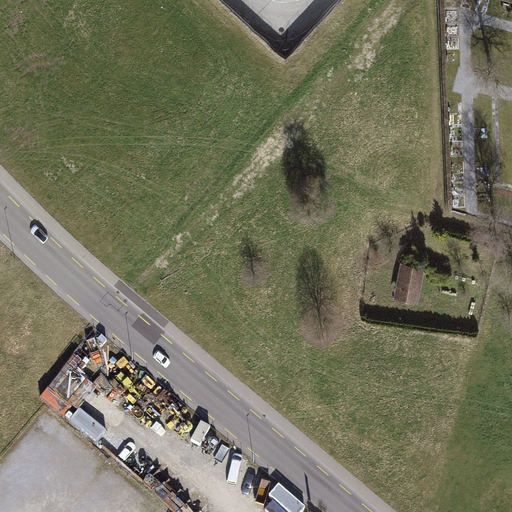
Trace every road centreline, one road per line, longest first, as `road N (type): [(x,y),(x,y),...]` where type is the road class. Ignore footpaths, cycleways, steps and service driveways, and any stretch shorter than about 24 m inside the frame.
road 1 (secondary): [(0,208),(346,511)]
road 2 (track): [(511,238),(438,216),(434,0)]
